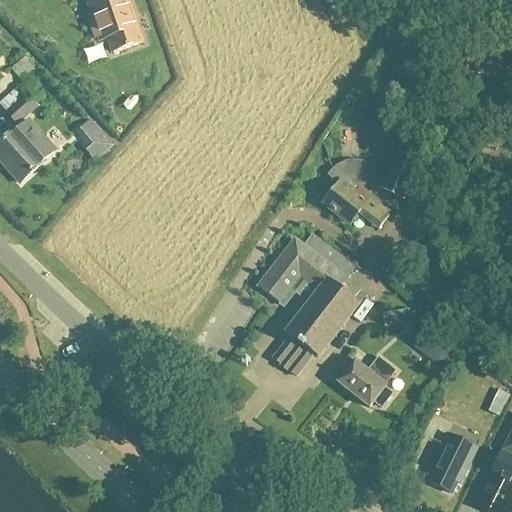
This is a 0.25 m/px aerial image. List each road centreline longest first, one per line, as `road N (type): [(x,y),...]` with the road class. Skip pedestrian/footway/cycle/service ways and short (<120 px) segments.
road 1 (residential): [(331,511),(179,417),(0,247)]
road 2 (tertiary): [(140,511),(0,375)]
road 3 (unknown): [(179,417),(257,257)]
